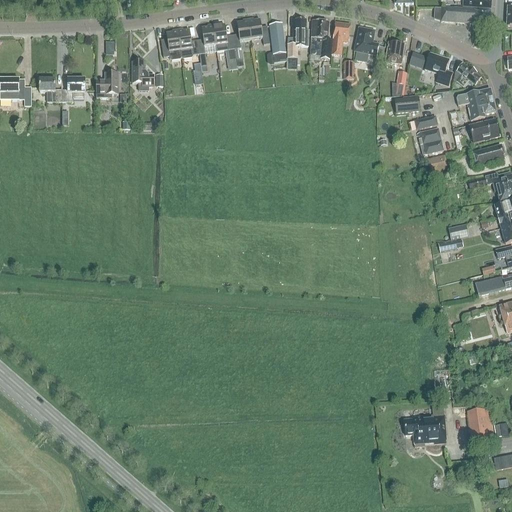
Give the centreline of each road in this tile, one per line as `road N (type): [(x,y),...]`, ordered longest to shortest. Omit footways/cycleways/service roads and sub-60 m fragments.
road 1 (tertiary): [(486,57),(372,12),(314,3),(0,28)]
road 2 (primary): [(162,511),(0,369)]
